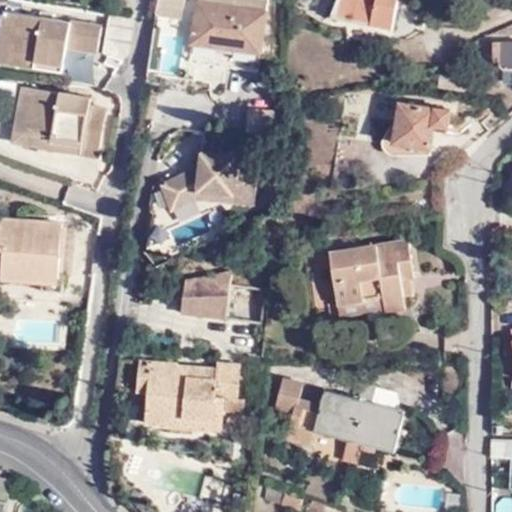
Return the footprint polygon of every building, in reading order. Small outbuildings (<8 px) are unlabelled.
[(186,0),(162,0),(160,16),(183,19),(186,0)] [(197,44),(262,54),(270,0),(201,0),(202,2),(199,1),(192,44),(197,44)] [(338,0),(334,13),(373,21),(395,25),(400,0),(338,0)] [(3,11),(0,29),(0,62),(66,74),(70,47),(99,51),(103,28),(3,11)] [(373,21),(334,13),(333,19),(372,26),(373,21)] [(510,69),(511,69),(511,42),(495,43),(495,57),(503,57),(503,66),(505,69),(510,69)] [(469,71),(464,71),(447,70),(445,86),(467,89),(469,71)] [(77,102),(78,96),(22,86),(13,143),(100,159),(109,108),(92,105),(77,102)] [(94,99),(78,96),(77,102),(92,105),(94,99)] [(402,104),(397,143),(434,148),(437,124),(450,126),(452,112),(402,104)] [(256,205),(261,138),(239,136),(237,155),(202,151),(201,153),(200,167),(192,170),(163,184),(173,211),(198,200),(199,193),(236,196),(236,203),(256,205)] [(200,167),(201,153),(195,152),(192,170),(200,167)] [(25,228),(26,220),(3,218),(3,226),(25,228)] [(44,274),(43,284),(42,292),(65,293),(66,277),(61,276),(64,223),(26,220),(25,228),(3,226),(1,250),(0,249),(0,270),(3,271),(44,274)] [(404,281),(413,280),(417,279),(411,240),(379,245),(332,253),(340,304),(366,299),(368,310),(388,307),(389,313),(408,310),(406,298),(404,281)] [(259,251),(245,253),(246,269),(260,268),(259,251)] [(2,281),(43,284),(44,274),(3,271),(2,281)] [(232,318),(265,321),(267,288),(233,286),(234,271),(186,281),(183,314),(232,318)] [(415,296),(413,280),(404,281),(406,298),(415,296)] [(366,299),(340,304),(332,305),(334,316),(368,310),(366,299)] [(188,376),(189,365),(181,364),(141,361),(138,393),(150,394),(147,425),(172,426),(173,418),(225,423),(226,415),(245,417),(247,400),(239,399),(242,366),(220,363),(219,367),(218,379),(188,376)] [(219,367),(189,365),(188,376),(218,379),(219,367)] [(462,402),(464,369),(448,369),(448,401),(462,402)] [(365,441),(398,450),(407,413),(374,404),(379,386),(364,382),(359,401),(327,393),(324,403),(302,397),(305,384),(286,379),(278,409),(294,414),(287,440),(314,447),(318,431),(349,439),(345,456),(360,460),(365,441)] [(173,418),(172,426),(224,432),(225,423),(173,418)] [(493,457),(511,457),(511,440),(494,440),(493,457)] [(263,500),(303,511),(308,496),(267,484),(263,500)]
